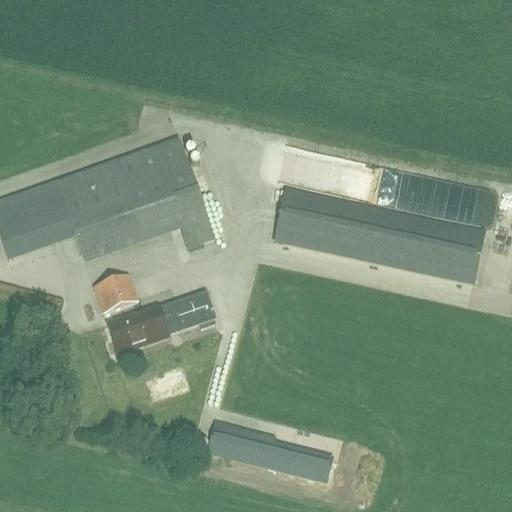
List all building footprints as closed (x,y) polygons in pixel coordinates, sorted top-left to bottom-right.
[(177,142),(115,164),(55,186),(84,268),(180,234),(186,253),(213,243),(177,142)] [(286,152),(281,179),(395,204),(399,183),(381,179),(382,173),(304,156),(304,155),(286,152)] [(286,194),(275,245),(472,288),(483,237),(286,194)] [(0,245),(7,266),(30,258),(10,202),(0,205),(0,245)] [(103,318),(138,305),(128,278),(93,290),(103,318)] [(105,325),(106,329),(117,359),(198,330),(200,334),(216,328),(214,324),(217,323),(206,294),(159,311),(157,306),(105,325)] [(207,456),(266,472),(274,443),(214,427),(207,456)]
